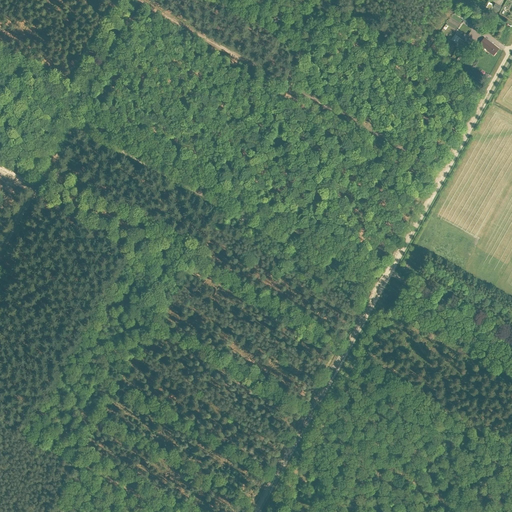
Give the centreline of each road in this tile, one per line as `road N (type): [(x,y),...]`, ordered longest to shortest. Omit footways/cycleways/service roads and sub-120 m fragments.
road 1 (track): [(134,0),(446,173)]
road 2 (track): [(74,127),(377,291)]
road 3 (track): [(255,511),(374,296)]
road 4 (track): [(458,511),(462,467),(441,378),(377,298)]
road 5 (track): [(377,291),(485,94)]
road 6 (track): [(389,270),(511,338)]
road 7 (track): [(0,256),(38,188),(0,166)]
